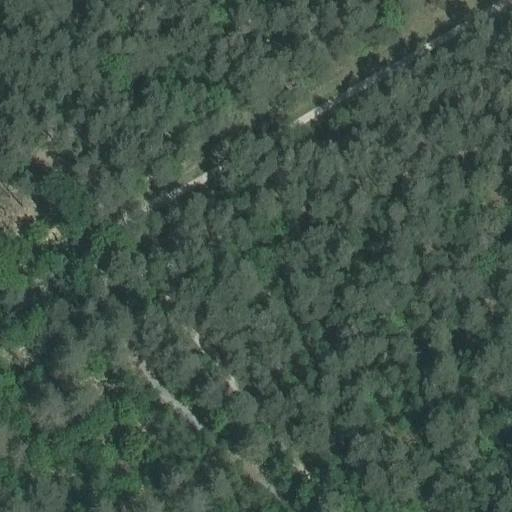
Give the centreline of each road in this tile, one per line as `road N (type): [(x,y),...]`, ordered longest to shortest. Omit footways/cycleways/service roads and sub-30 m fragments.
road 1 (unknown): [(298,511),(93,247),(385,59),(493,0)]
road 2 (track): [(112,228),(0,339)]
